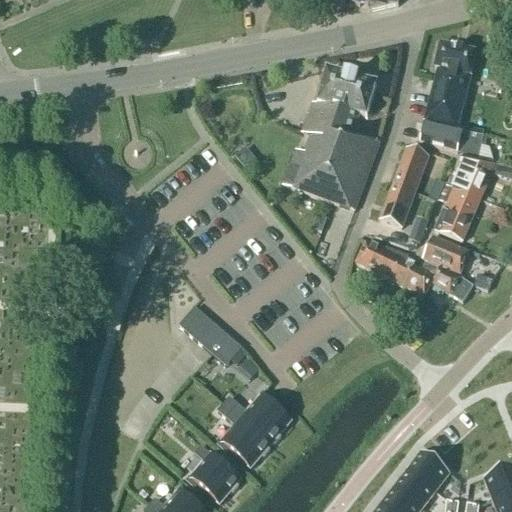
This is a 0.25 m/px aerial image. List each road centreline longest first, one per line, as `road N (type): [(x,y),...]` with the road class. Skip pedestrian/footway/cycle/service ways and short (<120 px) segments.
road 1 (residential): [(409,23),(402,97),(339,285),(347,303),(439,385)]
road 2 (residential): [(286,390),(87,147),(80,86)]
road 3 (tertiary): [(409,23),(80,86)]
